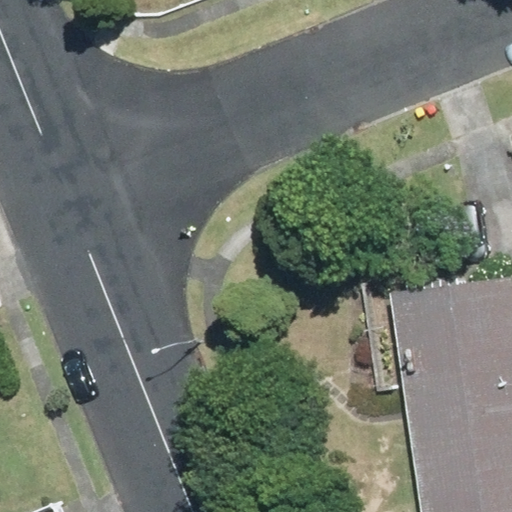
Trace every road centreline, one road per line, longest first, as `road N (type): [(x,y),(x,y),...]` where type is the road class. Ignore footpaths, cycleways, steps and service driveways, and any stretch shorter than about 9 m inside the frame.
road 1 (residential): [(66,184),(511,7)]
road 2 (residential): [(196,511),(66,184)]
road 3 (residential): [(66,184),(0,19)]
